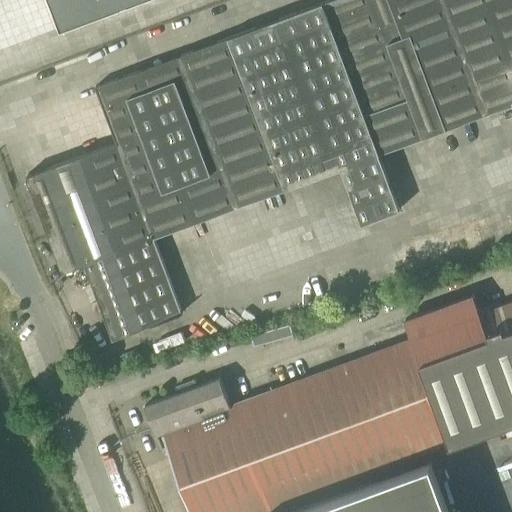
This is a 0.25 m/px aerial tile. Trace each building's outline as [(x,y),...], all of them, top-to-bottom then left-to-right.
[(49,0),(61,28),(136,0),(49,0)] [(361,0),(327,0),(323,2),(354,87),(388,74),(361,0)] [(425,60),(403,0),(361,0),(388,74),(425,60)] [(445,0),(403,0),(425,60),(449,127),(486,113),(445,0)] [(511,68),(499,33),(511,27),(511,0),(445,0),(486,113),(511,103),(511,68)] [(354,87),(323,2),(246,30),(302,183),(341,168),(361,223),(399,209),(378,153),(354,87)] [(511,27),(499,33),(511,68),(511,27)] [(302,183),(246,30),(170,57),(227,210),(302,183)] [(227,210),(170,57),(95,85),(116,142),(154,238),(227,210)] [(449,127),(425,60),(388,74),(412,140),(449,127)] [(412,140),(388,74),(354,87),(378,153),(412,140)] [(154,238),(116,142),(27,175),(62,270),(84,262),(154,238)] [(410,256),(470,238),(464,219),(404,236),(410,256)] [(181,312),(154,238),(84,262),(112,337),(181,312)] [(288,416),(172,458),(192,511),(257,511),(449,443),(450,445),(511,422),(511,300),(487,309),(473,293),(404,318),(407,339),(279,386),(288,416)] [(163,321),(153,324),(160,346),(169,343),(163,321)] [(229,403),(219,378),(144,406),(162,453),(169,450),(172,458),(288,416),(279,386),(229,403)] [(449,511),(431,461),(292,511),(449,511)]
